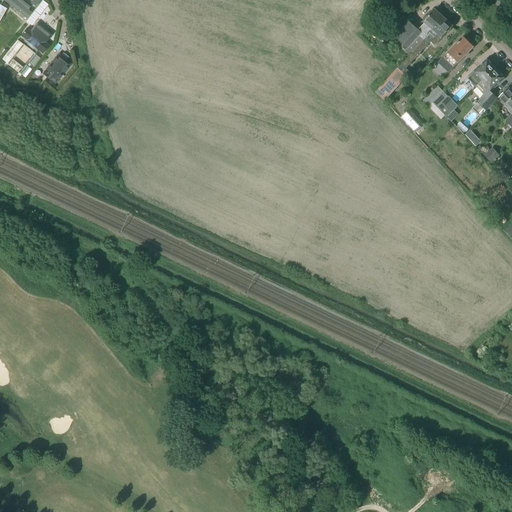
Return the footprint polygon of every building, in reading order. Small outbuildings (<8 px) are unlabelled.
[(20,0),(16,0),(16,1),(15,0),(2,0),(26,19),(31,13),(28,10),(30,8),(20,0)] [(405,51),(409,56),(414,51),(443,18),(440,15),(441,14),(436,10),(436,11),(435,10),(428,17),(427,17),(424,20),(425,21),(424,22),(425,23),(421,27),(423,29),(419,32),(403,18),(387,35),(396,43),(399,41),(407,49),(405,51)] [(443,18),(414,51),(418,55),(428,44),(432,40),(436,44),(441,38),(452,27),(451,26),(452,25),(448,21),(447,22),(443,18)] [(19,37),(43,57),(50,47),(46,44),(52,36),(36,24),(31,31),(27,28),(19,37)] [(450,71),(473,47),(463,37),(459,42),(458,41),(457,43),(438,63),(447,71),(448,70),(450,71)] [(7,63),(24,44),(18,39),(2,59),(7,63)] [(34,66),(41,57),(24,44),(13,58),(23,66),(27,61),(34,66)] [(42,73),(54,82),(69,64),(57,55),(42,73)] [(8,65),(19,72),(23,67),(12,59),(8,65)] [(483,81),(495,69),(494,68),(495,67),(492,64),(491,65),(487,61),(473,74),(468,78),(477,86),(483,81)] [(26,64),(19,73),(26,77),(32,69),(26,64)] [(495,69),(483,81),(477,86),(484,95),(478,101),(471,109),(480,117),(486,112),(484,110),(495,99),(488,92),(503,78),(500,74),(500,73),(498,70),(496,70),(495,69)] [(404,77),(396,70),(376,92),(383,100),(404,77)] [(432,110),(436,105),(432,102),(442,92),(437,87),(423,101),(432,110)] [(506,113),(510,117),(511,114),(511,91),(508,87),(497,97),(509,110),(506,113)] [(442,103),(437,107),(447,117),(451,113),(442,103)] [(401,117),(415,132),(422,126),(409,111),(401,117)] [(456,115),(452,112),(451,113),(447,117),(450,121),(456,115)] [(498,157),(496,154),(494,152),(486,159),(490,163),(498,157)]
